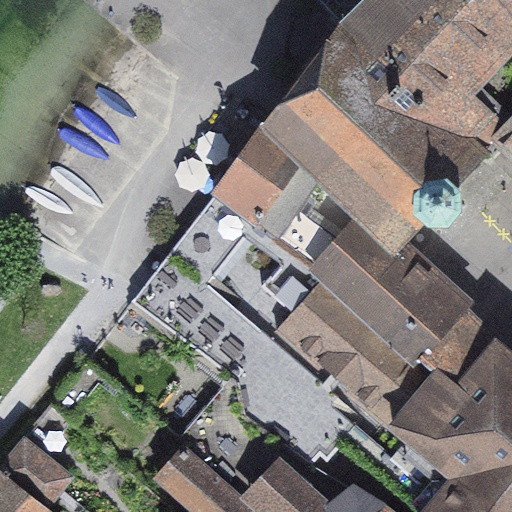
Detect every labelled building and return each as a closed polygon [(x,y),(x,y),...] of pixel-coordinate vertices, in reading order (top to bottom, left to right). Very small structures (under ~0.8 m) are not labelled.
[(511,0),(370,0),(346,25),(489,151),(500,139),(511,125),(511,0)] [(270,126),(403,244),(428,216),(431,221),(450,220),(461,206),(461,192),(457,188),(489,151),(346,25),(289,100),(270,126)] [(511,125),(500,139),(511,150),(511,125)] [(270,126),(223,190),(432,377),(457,396),(501,345),(466,313),(471,303),(403,244),(270,126)] [(432,377),(223,190),(134,302),(234,377),(240,381),(246,410),(313,462),(323,451),(330,456),(343,442),(425,511),(429,511),(443,497),(401,461),(416,442),(398,424),(432,377)] [(511,511),(511,354),(501,345),(457,396),(432,377),(398,424),(416,442),(401,461),(443,497),(429,511),(511,511)] [(95,370),(70,401),(82,411),(108,380),(95,370)] [(390,511),(383,506),(358,491),(332,509),(296,478),(313,462),(246,410),(240,381),(234,377),(182,438),(187,443),(265,511),(390,511)] [(42,424),(0,471),(47,507),(72,480),(45,455),(58,442),(42,424)] [(265,511),(187,443),(159,474),(200,511),(265,511)] [(0,471),(0,511),(51,511),(47,507),(0,471)]
